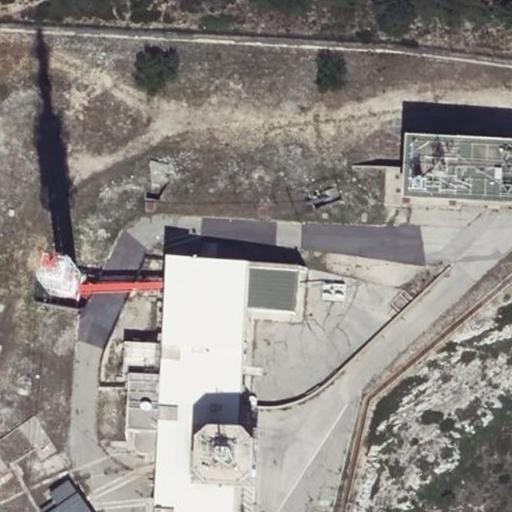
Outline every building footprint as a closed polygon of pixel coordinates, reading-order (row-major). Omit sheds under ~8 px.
[(511,139),(417,134),(414,195),(511,200),(511,139)] [(252,511),(265,314),(315,317),(319,268),(183,260),(178,348),(176,379),(171,459),(167,511),(252,511)] [(178,348),(146,345),(144,377),(148,377),(176,379),(178,348)] [(171,459),(176,379),(148,377),(146,434),(154,434),(154,452),(158,457),(164,459),(171,459)] [(108,511),(86,478),(65,492),(70,499),(55,509),(56,511),(108,511)]
